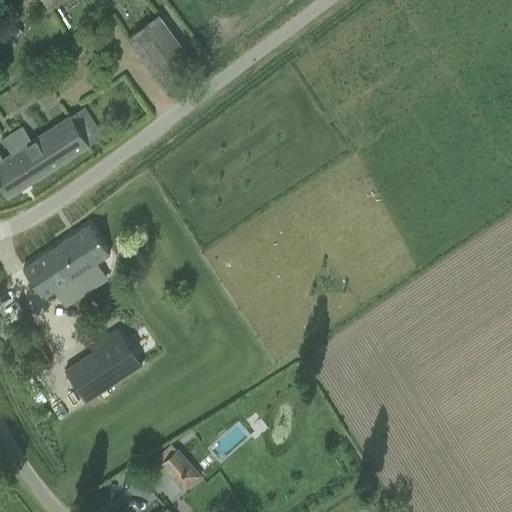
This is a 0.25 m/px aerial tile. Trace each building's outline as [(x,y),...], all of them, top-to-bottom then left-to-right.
[(41,0),(49,11),(63,0),(41,0)] [(154,73),(167,90),(197,68),(184,51),(158,16),(128,39),(154,73)] [(0,186),(7,198),(103,138),(83,108),(32,141),(24,128),(2,142),(11,157),(2,163),(0,159),(0,186)] [(49,294),(55,303),(87,282),(80,272),(109,254),(90,224),(23,268),(43,298),(49,294)] [(93,352),(65,370),(73,383),(85,401),(142,364),(131,347),(118,328),(97,341),(100,347),(93,352)] [(150,463),(155,469),(161,464),(175,480),(191,466),(177,450),(172,444),(150,463)]
